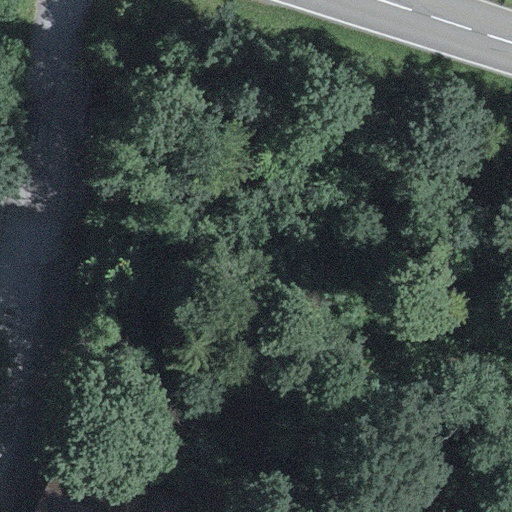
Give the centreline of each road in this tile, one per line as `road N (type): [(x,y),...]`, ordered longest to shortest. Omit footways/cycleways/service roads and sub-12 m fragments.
road 1 (track): [(0,402),(72,0)]
road 2 (secondary): [(360,0),(511,50)]
